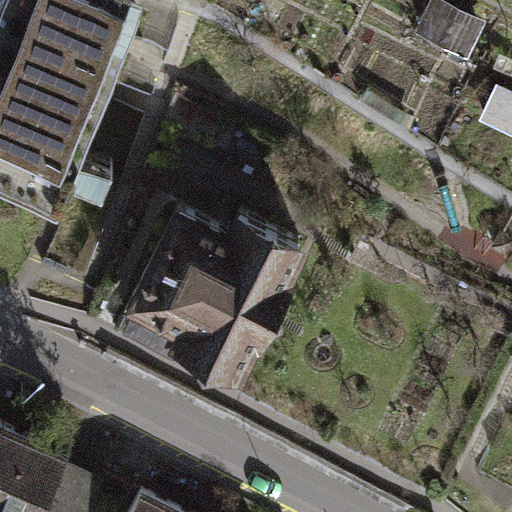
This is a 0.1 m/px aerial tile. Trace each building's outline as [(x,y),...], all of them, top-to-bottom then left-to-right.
[(130,0),(0,0),(0,162),(59,187),(138,3),(130,0)] [(227,226),(178,201),(127,300),(236,355),(254,321),(259,323),(286,270),(279,267),(297,232),(239,202),(227,226)] [(65,449),(0,419),(0,511),(36,511),(38,507),(61,457),(65,449)] [(81,511),(99,474),(61,457),(38,507),(48,511),(81,511)] [(126,511),(195,511),(141,483),(126,511)]
